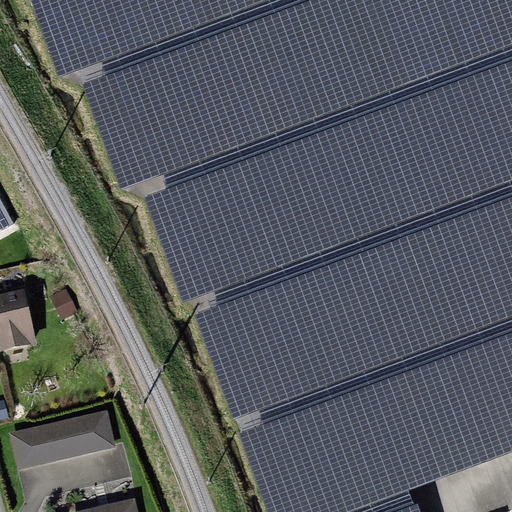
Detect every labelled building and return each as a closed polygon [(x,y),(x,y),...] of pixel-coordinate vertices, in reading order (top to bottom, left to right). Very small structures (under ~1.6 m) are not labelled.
[(189,298),(268,511),(415,511),(406,487),(511,448),(511,0),(29,0),(58,78),(76,72),(120,190),(140,182),(183,300),(189,298)] [(0,197),(0,229),(14,223),(0,197)] [(0,299),(0,355),(29,349),(17,296),(0,299)] [(106,412),(8,435),(17,472),(114,448),(106,412)] [(137,511),(134,498),(73,511),(137,511)]
